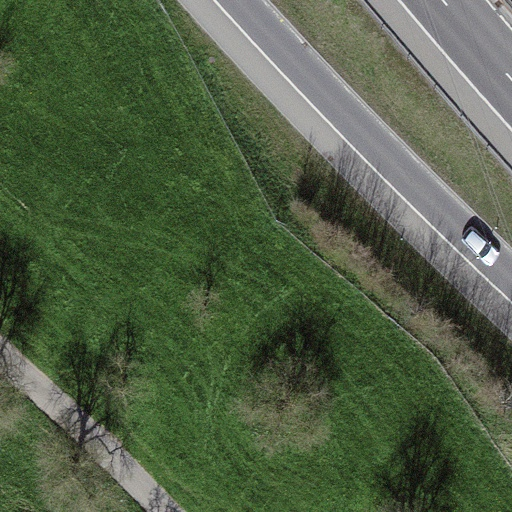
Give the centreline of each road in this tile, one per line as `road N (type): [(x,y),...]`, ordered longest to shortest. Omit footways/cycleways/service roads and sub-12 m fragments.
road 1 (motorway): [(236,0),(511,280)]
road 2 (residential): [(0,363),(165,511)]
